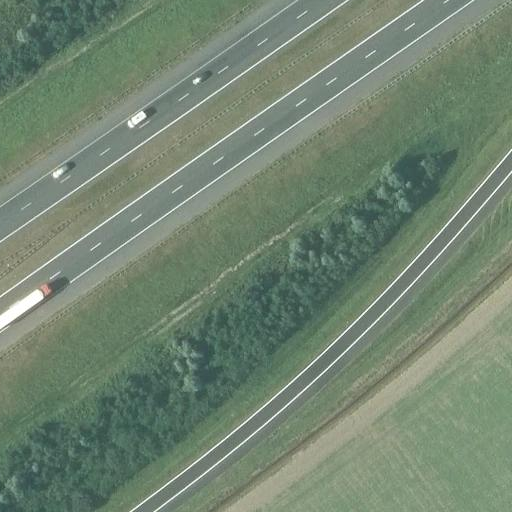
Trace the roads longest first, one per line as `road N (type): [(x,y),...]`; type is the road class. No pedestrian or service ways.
road 1 (motorway): [(0,315),(449,0)]
road 2 (motorway): [(144,511),(375,314),(511,162)]
road 3 (motorway): [(323,0),(0,226)]
